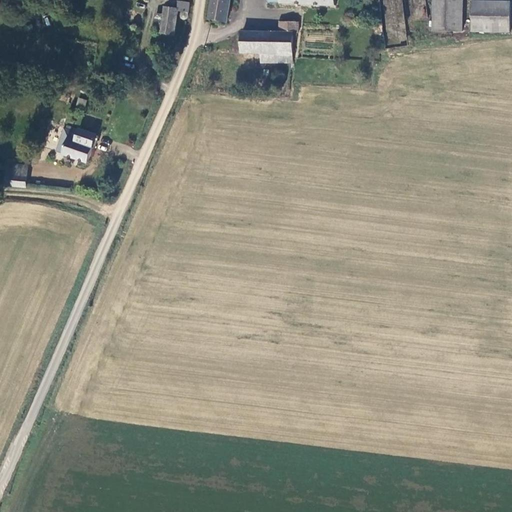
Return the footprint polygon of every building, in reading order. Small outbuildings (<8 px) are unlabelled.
[(151,12),(150,23),(156,24),(156,31),(167,32),(171,12),(174,12),(182,13),(184,2),(184,1),(174,0),(159,0),(158,13),(151,12)] [(205,0),(203,17),(220,19),(223,0),(205,0)] [(457,0),(427,0),(426,31),(456,32),(457,0)] [(467,3),(466,33),(504,34),(505,5),(467,3)] [(271,61),(284,61),(285,33),(288,33),(288,29),(292,29),(292,20),(273,20),(273,30),(236,29),(236,49),(253,50),(271,50),(271,61)] [(253,61),(271,61),(271,50),(253,50),(253,61)] [(84,109),(87,99),(78,97),(75,107),(84,109)] [(52,149),(83,158),(93,133),(70,126),(69,129),(63,128),(63,127),(59,126),(52,149)] [(7,184),(22,185),(23,166),(8,166),(7,184)]
